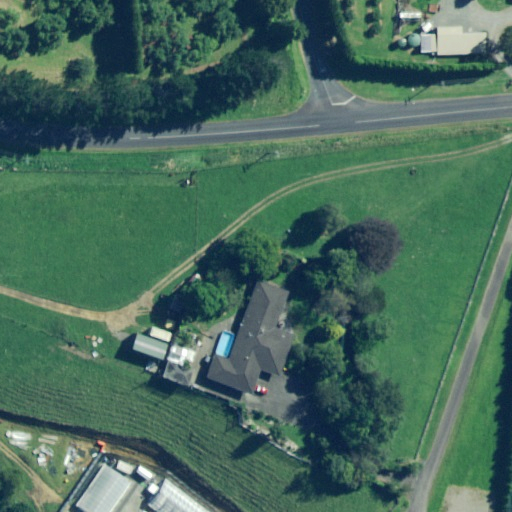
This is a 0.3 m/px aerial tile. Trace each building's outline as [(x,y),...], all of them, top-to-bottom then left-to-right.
[(452,33),(452,27),(430,27),(430,54),(479,54),(479,33),(452,33)] [(290,293),(258,281),(229,361),(215,356),(207,378),(251,395),(261,368),(274,373),(289,331),(278,327),(290,293)] [(184,304),(174,301),(171,311),(181,314),(184,304)] [(167,318),(165,328),(175,331),(178,320),(167,318)] [(192,373),(167,364),(162,377),(187,387),(192,373)]
